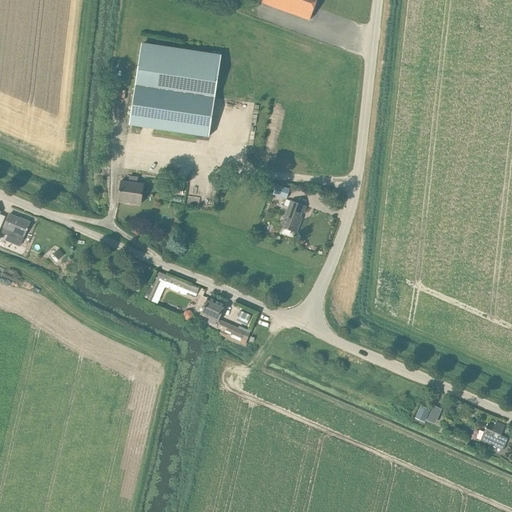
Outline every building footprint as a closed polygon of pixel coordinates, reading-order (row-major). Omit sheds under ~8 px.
[(262,0),(261,3),(310,20),(314,8),(316,0),(262,0)] [(214,97),(220,55),(142,42),(134,90),(129,125),(208,137),(214,97)] [(143,184),(136,183),(137,178),(129,176),(128,182),(120,180),(117,201),(140,205),(143,185),(143,184)] [(182,195),(184,183),(173,181),(171,193),(182,195)] [(272,194),(285,199),(289,189),(276,184),(272,194)] [(299,217),(301,212),(303,213),(306,206),(290,201),(280,228),(296,233),(302,218),(299,217)] [(27,230),(28,229),(27,228),(30,222),(21,218),(21,219),(9,215),(3,229),(23,237),(26,230),(27,230)] [(58,249),(50,256),(56,262),(63,255),(58,249)] [(149,284),(143,298),(151,302),(151,301),(157,304),(166,282),(196,294),(198,289),(157,271),(151,284),(149,284)] [(140,293),(143,288),(135,283),(132,289),(140,293)] [(200,315),(217,323),(224,306),(208,298),(200,315)] [(185,311),(183,316),(185,320),(191,319),(193,315),(190,310),(185,311)] [(240,311),(235,321),(245,325),(250,315),(240,311)] [(221,334),(239,342),(245,345),(250,331),(245,329),(244,331),(221,321),(217,329),(222,331),(221,334)] [(420,405),(414,418),(424,422),(429,410),(420,405)] [(487,423),(479,440),(502,450),(507,439),(499,435),(504,425),(496,421),(494,426),(487,423)]
